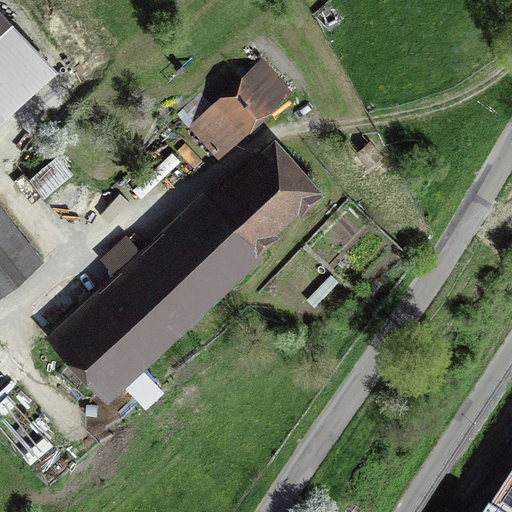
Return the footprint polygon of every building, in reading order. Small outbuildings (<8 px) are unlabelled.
[(0,119),(57,68),(0,5),(0,119)] [(259,63),(190,125),(217,155),(287,91),(259,63)] [(290,159),(288,162),(275,147),(223,195),(215,202),(211,198),(53,343),(98,391),(269,234),(264,228),(294,201),(299,207),(315,192),(294,168),(297,165),(290,159)] [(42,196),(71,170),(58,155),(29,181),(42,196)] [(0,293),(32,267),(0,226),(0,293)] [(511,511),(511,476),(488,511),(511,511)]
